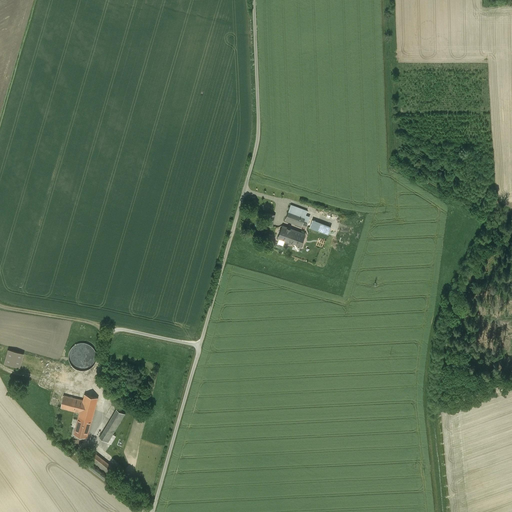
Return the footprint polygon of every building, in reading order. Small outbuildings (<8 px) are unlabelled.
[(276,205),(263,203),(261,213),(268,214),(274,215),(276,205)] [(307,211),(291,205),(289,210),(305,216),(307,211)] [(305,216),(289,210),(288,214),(287,217),(286,220),(302,226),(305,216)] [(309,228),(328,234),(330,226),(312,219),(309,228)] [(286,227),(283,226),(279,238),(290,242),(295,230),(286,227)] [(304,234),(295,230),(290,242),(300,246),(304,234)] [(76,369),(79,370),(83,371),(86,370),(90,369),(93,366),(95,364),(96,360),(96,357),(96,353),(94,350),(92,347),(89,345),(86,343),(82,343),(78,344),(75,345),(72,347),(70,350),(69,354),(68,357),(69,361),(71,364),(73,367),(76,369)] [(18,353),(9,350),(5,363),(14,365),(18,353)] [(97,398),(85,394),(83,401),(64,396),(61,408),(80,413),(79,416),(91,420),(97,398)] [(116,409),(100,438),(108,443),(125,414),(116,409)] [(91,420),(79,416),(74,434),(87,437),(91,420)] [(110,466),(92,451),(87,458),(105,472),(110,466)]
